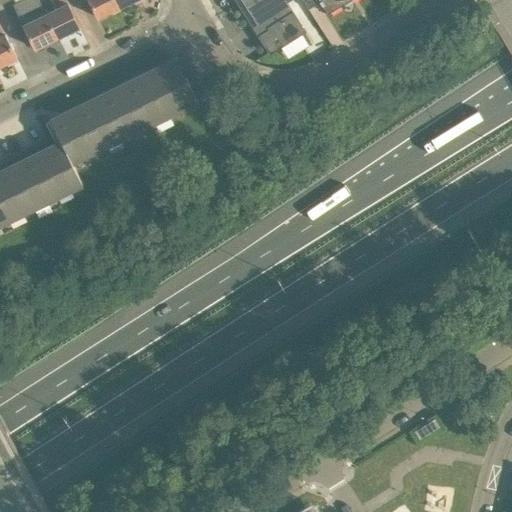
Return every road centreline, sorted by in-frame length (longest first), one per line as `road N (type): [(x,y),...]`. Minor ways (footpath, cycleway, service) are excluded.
road 1 (motorway): [(0,490),(511,161)]
road 2 (motorway): [(511,101),(0,423)]
road 3 (residential): [(190,20),(225,67),(249,79),(306,83),(442,0)]
road 4 (residential): [(319,461),(511,341)]
road 5 (residential): [(0,110),(190,20)]
